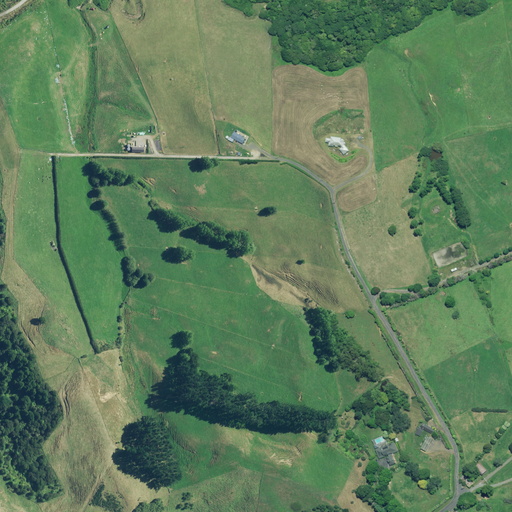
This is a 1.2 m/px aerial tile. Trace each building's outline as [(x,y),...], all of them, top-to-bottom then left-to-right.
[(230,139),(234,142),(236,139),(244,144),(247,138),(236,132),(232,138),(231,137),(230,139)] [(361,135),(360,133),(353,135),(354,137),(352,138),(353,141),(356,141),(354,137),(361,135)] [(332,139),(327,138),(326,142),(329,143),(329,145),(338,147),(340,145),(342,147),(339,149),(343,155),(349,151),(345,145),(345,142),(344,142),(344,139),(343,139),(343,138),(332,137),(332,139)] [(433,434),(435,430),(423,423),(421,428),(420,427),(416,434),(420,436),(423,430),(424,429),(433,434)] [(426,451),(433,439),(428,436),(422,448),(426,451)] [(392,454),(399,451),(395,442),(376,450),(379,458),(389,454),(389,456),(387,457),(390,465),(396,463),(392,454)]
